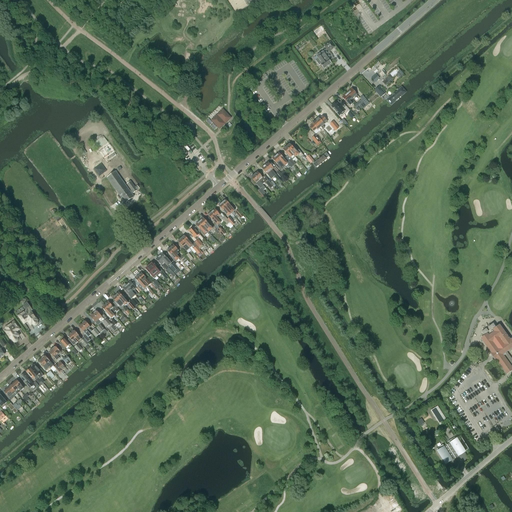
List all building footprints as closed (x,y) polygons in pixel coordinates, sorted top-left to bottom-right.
[(321,28),(309,36),(315,43),(326,35),(321,28)] [(327,53),(334,47),(330,42),(324,46),(326,49),(316,56),(318,59),(316,61),(319,65),(320,64),(324,69),(331,64),(329,61),(331,60),(327,53)] [(371,79),(374,83),(379,79),(376,75),(371,79)] [(393,80),(389,76),(383,81),(386,85),(393,80)] [(381,97),(390,108),(411,90),(401,79),(386,93),(381,97)] [(386,93),(379,86),(375,91),(381,97),(386,93)] [(352,89),(347,93),(352,99),(354,97),(356,98),(358,97),(356,95),(357,95),(352,89)] [(347,93),(342,98),(347,103),(350,106),(352,104),(349,101),(352,99),(347,93)] [(356,104),(358,106),(359,106),(362,110),(369,104),(363,96),(360,98),(361,100),(356,104)] [(337,102),(331,107),(339,116),(344,112),(346,114),(349,111),(341,102),(339,104),(337,102)] [(218,128),(221,128),(231,118),(223,110),(212,119),(212,122),(218,128)] [(318,119),(315,121),(323,129),(324,128),(323,126),(327,122),(323,116),(319,119),(319,118),(318,119)] [(323,129),(315,121),(313,123),(312,124),(313,125),(310,127),(314,132),(317,129),(318,130),(319,129),(321,131),(322,130),(326,135),(327,134),(323,129)] [(333,121),(330,124),(334,130),(335,131),(339,128),(333,121)] [(97,149),(107,142),(103,136),(93,143),(90,146),(92,150),(96,147),(97,149)] [(318,146),(321,143),(315,136),(312,139),(318,146)] [(286,146),(286,147),(295,158),(298,155),(301,158),(304,156),(300,152),(298,150),(297,148),(294,149),(290,144),(288,145),(287,145),(286,146)] [(101,154),(103,157),(113,150),(111,147),(101,154)] [(292,160),(295,158),(286,147),(285,147),(284,148),(283,150),(289,157),(287,159),(294,166),(296,165),(292,160)] [(276,156),(275,156),(285,167),(286,167),(289,165),(292,168),(294,166),(287,159),(285,161),(279,153),(277,154),(276,155),(276,156)] [(285,167),(275,156),(274,156),(273,157),(273,158),(272,159),(277,164),(275,166),(280,171),(285,167)] [(265,165),(274,176),(276,175),(272,170),(273,169),(268,162),(267,164),(266,164),(265,164),(265,165)] [(274,176),(265,165),(264,166),(263,166),(263,167),(261,168),(271,179),(274,176)] [(139,188),(137,186),(135,187),(131,182),(127,184),(131,190),(129,191),(116,172),(107,178),(119,195),(117,196),(120,199),(122,198),(125,203),(134,197),(131,194),(133,193),(137,190),(139,189),(139,188)] [(254,175),(261,183),(262,185),(265,183),(270,189),(273,186),(265,177),(263,179),(257,172),(256,173),(255,173),(254,174),(254,175)] [(252,177),(250,178),(260,189),(258,190),(262,196),(265,193),(263,191),(266,189),(262,185),(261,183),(254,175),(253,175),(252,176),(252,177)] [(222,202),(222,203),(229,211),(231,214),(234,216),(236,215),(233,212),(235,211),(230,206),(225,200),(224,201),(223,201),(222,202)] [(228,217),(231,214),(229,211),(222,203),(221,203),(220,204),(218,206),(228,217)] [(211,212),(218,220),(221,223),(221,224),(223,222),(226,225),(230,223),(225,217),(223,218),(214,209),(213,210),(212,210),(211,211),(211,212)] [(218,220),(211,212),(210,212),(209,213),(209,214),(208,215),(213,221),(217,226),(221,223),(218,220)] [(203,218),(199,222),(207,230),(209,232),(213,229),(209,225),(203,218)] [(207,230),(199,222),(195,225),(196,226),(201,231),(203,233),(205,236),(209,232),(207,230)] [(199,234),(194,228),(193,228),(192,228),(191,229),(191,230),(189,232),(196,240),(198,238),(197,237),(199,235),(199,234)] [(181,238),(189,249),(191,247),(193,246),(192,245),(184,235),(183,237),(182,237),(181,237),(181,238)] [(186,251),(189,249),(181,238),(180,239),(179,240),(177,241),(186,251)] [(198,240),(195,243),(199,249),(203,245),(198,240)] [(201,252),(194,243),(192,245),(193,246),(191,247),(198,254),(201,252)] [(170,247),(170,248),(177,256),(179,254),(177,252),(178,251),(173,245),(172,246),(171,246),(170,247)] [(176,262),(179,259),(177,256),(170,248),(169,248),(168,249),(168,250),(167,251),(173,258),(173,259),(176,262)] [(162,254),(159,257),(168,267),(171,264),(168,260),(162,254)] [(173,272),(169,268),(168,267),(159,257),(156,260),(161,266),(162,265),(165,269),(169,273),(169,272),(170,273),(171,273),(173,272)] [(178,262),(175,264),(178,268),(181,271),(183,268),(181,265),(178,262)] [(152,263),(149,266),(157,276),(160,274),(159,273),(160,272),(152,263)] [(169,268),(173,272),(173,273),(178,269),(173,264),(169,268)] [(157,276),(149,266),(145,269),(153,278),(154,278),(155,278),(157,276)] [(138,275),(138,276),(148,287),(152,284),(156,289),(158,287),(153,282),(152,283),(148,278),(146,280),(146,279),(141,273),(140,274),(139,274),(138,275)] [(150,290),(148,287),(138,276),(137,276),(136,277),(135,279),(140,284),(139,285),(140,286),(142,288),(141,289),(143,291),(145,289),(148,292),(150,290)] [(127,285),(136,296),(137,295),(134,290),(136,288),(132,284),(131,282),(127,285)] [(136,296),(127,285),(123,289),(132,299),(136,296)] [(116,295),(124,305),(125,306),(128,303),(119,292),(118,293),(117,293),(116,294),(116,295)] [(113,297),(112,298),(115,301),(116,302),(115,303),(118,307),(119,306),(120,307),(124,305),(116,295),(115,295),(114,296),(113,297)] [(105,304),(105,305),(113,314),(116,311),(117,312),(119,310),(117,308),(115,306),(113,308),(108,302),(107,303),(106,303),(105,304)] [(103,306),(102,307),(107,313),(106,314),(109,317),(109,316),(111,318),(111,319),(112,318),(115,316),(113,314),(105,305),(104,305),(103,306)] [(37,321),(30,311),(28,313),(27,310),(18,316),(24,324),(28,321),(31,325),(33,324),(34,325),(35,325),(36,325),(37,324),(37,323),(37,322),(37,321)] [(93,314),(101,323),(104,320),(97,311),(93,314)] [(101,323),(93,314),(90,317),(98,326),(101,323)] [(109,320),(107,319),(103,323),(107,328),(112,324),(109,320)] [(85,321),(82,324),(90,334),(91,333),(96,338),(100,334),(96,329),(92,332),(91,330),(90,330),(89,328),(90,327),(85,321)] [(16,332),(19,329),(14,322),(6,328),(7,330),(5,332),(12,341),(13,341),(14,342),(15,342),(17,342),(17,341),(18,339),(17,338),(19,336),(16,332)] [(78,327),(85,335),(83,337),(88,342),(90,340),(88,338),(91,335),(90,334),(82,324),(78,327)] [(105,330),(101,325),(96,329),(100,333),(105,330)] [(499,326),(495,328),(494,327),(483,334),(485,336),(481,339),(491,353),(490,353),(496,362),(497,361),(507,374),(511,370),(511,368),(511,367),(511,362),(506,355),(508,354),(507,352),(511,348),(511,341),(511,339),(510,340),(499,326)] [(74,331),(71,333),(78,342),(79,342),(82,340),(74,331)] [(78,342),(71,333),(68,336),(71,340),(69,341),(73,346),(78,342)] [(70,348),(72,346),(65,339),(60,343),(59,344),(64,350),(68,346),(70,348)] [(89,344),(84,339),(81,342),(88,350),(91,348),(88,344),(89,344)] [(52,350),(59,358),(63,355),(55,347),(52,350)] [(59,358),(52,350),(49,353),(55,359),(57,362),(60,359),(59,358)] [(45,356),(42,359),(50,368),(51,369),(54,366),(50,362),(45,356)] [(71,361),(67,356),(63,360),(66,364),(67,365),(71,361)] [(50,368),(42,359),(38,362),(46,371),(50,368)] [(60,369),(62,371),(65,368),(60,362),(57,365),(60,369)] [(34,365),(30,369),(39,378),(40,379),(44,376),(34,365)] [(39,378),(30,369),(26,372),(33,380),(34,378),(36,380),(39,378)] [(50,371),(46,375),(51,380),(55,377),(50,371)] [(25,383),(26,382),(29,385),(26,387),(31,392),(36,388),(24,374),(20,377),(25,383)] [(14,383),(21,391),(24,389),(17,381),(14,383)] [(21,391),(14,383),(10,386),(17,394),(21,391)] [(17,394),(10,386),(7,389),(14,397),(17,394)] [(14,397),(7,389),(4,392),(11,400),(14,397)] [(11,403),(9,405),(0,395),(0,404),(2,407),(5,404),(7,407),(8,406),(11,411),(15,408),(11,403)] [(446,421),(436,406),(430,410),(440,425),(446,421)] [(447,444),(446,445),(455,458),(458,456),(458,457),(458,456),(459,455),(462,453),(464,452),(455,438),(451,440),(448,441),(449,443),(447,445),(447,444)] [(455,458),(446,445),(447,445),(444,447),(443,445),(440,447),(437,449),(446,463),(447,462),(450,460),(452,459),(452,460),(453,460),(452,459),(455,458)]
